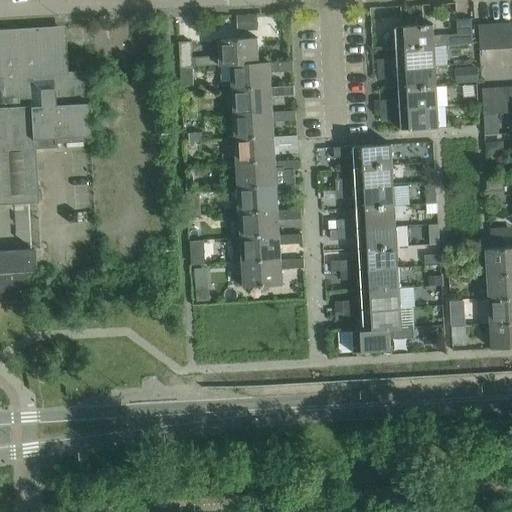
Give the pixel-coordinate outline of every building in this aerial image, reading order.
[(258,15),(243,16),(244,32),(258,31),(258,15)] [(396,27),(397,48),(435,46),(473,44),(471,19),(456,20),(457,35),(434,36),(433,25),(396,27)] [(511,23),(503,24),(504,49),(511,48),(511,23)] [(492,50),(491,24),(479,25),(480,51),(492,50)] [(503,24),(491,24),(492,50),(504,49),(503,24)] [(0,35),(0,205),(38,203),(35,149),(57,148),(56,138),(90,136),(86,76),(62,78),(59,32),(0,35)] [(220,66),(221,66),(233,66),(233,65),(257,63),(256,38),(221,40),(222,56),(192,57),(191,42),(179,42),(181,68),(193,67),(193,66),(220,65),(220,66)] [(377,60),(378,70),(436,67),(435,46),(397,48),(397,59),(377,60)] [(233,66),(221,66),(222,82),(234,81),(234,90),(272,87),(271,70),(280,69),(280,72),(293,71),(293,62),(270,63),(270,62),(257,63),(233,65),(233,66)] [(436,67),(378,70),(379,80),(398,79),(399,89),(437,87),(436,67)] [(479,68),(461,69),(462,84),(480,82),(479,68)] [(272,87),(234,90),(236,114),(273,112),(272,94),(281,94),(281,96),(295,96),(294,86),(272,88),(272,87)] [(380,101),(380,111),(438,107),(437,87),(399,89),(400,100),(380,101)] [(506,87),(495,88),(496,114),(508,113),(506,87)] [(496,114),(495,88),(482,88),(484,115),(496,114)] [(438,107),(380,111),(381,121),(401,119),(401,130),(439,128),(438,107)] [(273,112),(236,114),(237,139),(274,137),(273,119),(283,119),(283,121),(296,120),(296,111),(273,113),(273,112)] [(201,134),(189,135),(190,143),(202,142),(201,134)] [(274,137),(237,139),(239,163),(276,161),(275,144),(284,143),(284,146),(298,145),(297,136),(275,137),(274,137)] [(354,157),(355,167),(393,165),(392,144),(334,148),(334,158),(354,157)] [(276,161),(239,163),(240,188),(277,186),(295,185),(294,170),(299,170),(298,160),(276,162),(276,161)] [(336,179),(336,189),(394,186),(393,165),(355,167),(355,178),(336,179)] [(194,177),(186,178),(186,191),(195,190),(194,177)] [(277,186),(240,188),(242,213),(279,211),(278,195),(300,194),(300,185),(295,185),(277,186)] [(394,186),(336,189),(337,199),(356,198),(357,208),(395,206),(394,186)] [(502,188),(488,188),(488,197),(503,197),(502,188)] [(437,195),(427,195),(427,204),(437,204),(437,195)] [(436,205),(426,205),(427,213),(437,213),(436,205)] [(338,220),(338,230),(396,227),(395,206),(357,208),(358,219),(338,220)] [(279,211),(242,213),(243,237),(280,235),(279,218),(288,217),(288,220),(302,219),(301,210),(279,211)] [(396,227),(338,230),(339,240),(359,239),(359,249),(397,247),(396,227)] [(438,232),(428,233),(429,244),(439,243),(438,232)] [(280,235),(243,237),(244,262),(282,260),(281,242),(290,242),(290,244),(303,244),(303,234),(280,236),(280,235)] [(340,261),(341,271),(399,267),(397,247),(359,249),(360,260),(340,261)] [(511,247),(488,249),(490,274),(511,273),(511,247)] [(0,251),(0,273),(25,272),(34,271),(33,249),(0,251)] [(438,255),(425,256),(425,265),(439,264),(438,255)] [(282,260),(244,262),(246,287),(283,285),(282,267),(291,267),(291,269),(305,268),(304,259),(282,260)] [(340,261),(332,262),(332,271),(341,271),(340,261)] [(399,267),(341,271),(341,281),(361,280),(362,290),(400,288),(399,267)] [(25,272),(0,273),(0,301),(27,301),(25,272)] [(511,273),(490,274),(491,299),(511,297),(511,273)] [(442,279),(429,279),(430,287),(442,287),(442,279)] [(209,285),(196,286),(197,303),(210,302),(209,285)] [(342,302),(343,312),(401,308),(400,288),(362,290),(362,300),(342,302)] [(511,297),(491,299),(492,324),(511,322),(511,297)] [(343,312),(335,313),(336,322),(363,320),(364,330),(364,331),(402,329),(402,328),(401,308),(343,312)] [(511,322),(492,324),(494,349),(511,348),(511,322)] [(364,331),(364,330),(352,331),(353,353),(391,351),(391,340),(414,338),(414,328),(402,328),(402,329),(364,331)]
